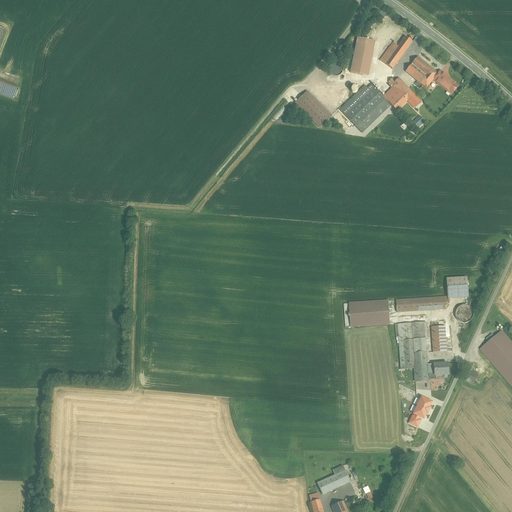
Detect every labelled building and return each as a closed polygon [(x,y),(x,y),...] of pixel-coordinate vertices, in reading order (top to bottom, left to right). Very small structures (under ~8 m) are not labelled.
[(392,70),(412,42),(405,37),(403,40),(398,36),(380,61),(392,70)] [(375,41),(357,38),(350,73),(368,77),(375,41)] [(433,80),(438,74),(417,57),(406,71),(426,88),(433,80)] [(440,71),(438,74),(433,80),(451,95),(458,86),(440,71)] [(414,109),(422,102),(399,78),(396,81),(393,78),(389,82),(393,87),(383,97),(372,85),(368,89),(365,86),(340,111),(362,133),(391,105),(397,111),(407,101),(414,109)] [(331,116),(308,91),(296,102),(320,127),(331,116)] [(447,279),(448,299),(468,298),(467,278),(447,279)] [(445,309),(444,297),(396,301),(397,313),(445,309)] [(388,301),(349,304),(350,327),(390,324),(388,301)] [(428,381),(428,380),(427,364),(427,354),(426,338),(428,338),(427,323),(413,324),(415,368),(416,382),(428,381)] [(401,369),(415,368),(413,324),(398,325),(399,341),(401,369)] [(445,326),(431,327),(433,352),(447,351),(445,326)] [(511,343),(502,332),(481,349),(511,386),(511,343)] [(448,363),(434,364),(427,364),(428,380),(436,380),(436,375),(448,375),(448,363)] [(469,371),(465,381),(474,385),(478,374),(469,371)] [(432,402),(422,397),(414,414),(415,415),(420,417),(424,419),(426,414),(427,414),(430,408),(429,408),(432,402)] [(419,419),(420,417),(415,415),(413,417),(412,416),(409,423),(417,427),(421,420),(419,419)] [(350,482),(343,466),(333,470),(335,475),(317,483),(320,490),(323,495),(350,482)] [(323,511),(320,499),(311,501),(314,511),(323,511)] [(334,511),(347,511),(343,502),(332,506),(334,511)]
